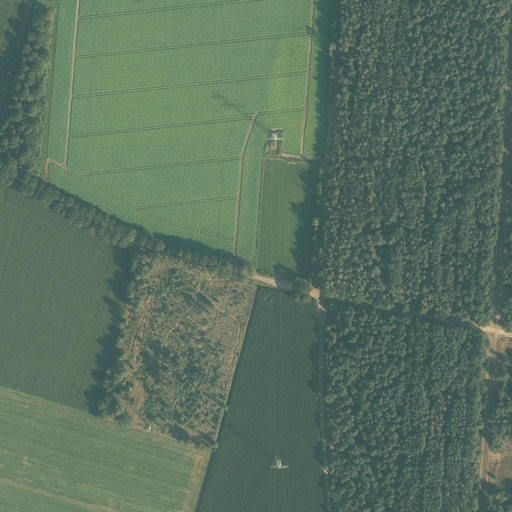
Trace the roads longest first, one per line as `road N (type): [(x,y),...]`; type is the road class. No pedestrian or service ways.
road 1 (track): [(511,77),(482,511)]
road 2 (track): [(314,291),(143,242),(0,167)]
road 3 (track): [(314,291),(338,0)]
road 4 (track): [(314,291),(322,309),(329,511)]
road 5 (track): [(511,332),(314,291)]
road 6 (track): [(0,134),(39,0)]
